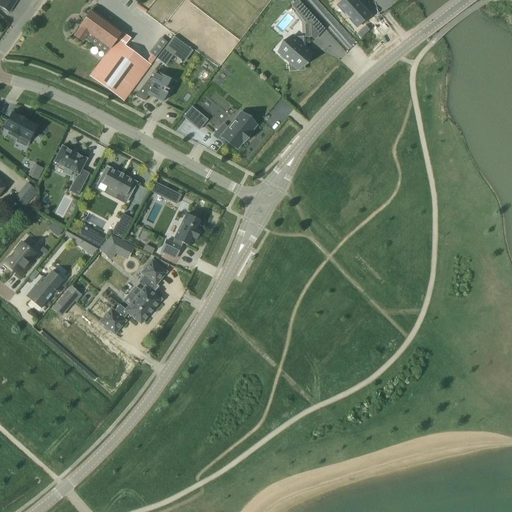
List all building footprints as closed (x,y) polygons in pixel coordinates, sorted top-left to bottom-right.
[(0,0),(0,5),(10,12),(17,0),(0,0)] [(337,6),(356,28),(370,16),(355,0),(332,0),(332,1),(337,6),(333,9),(334,9),(337,6)] [(110,48),(122,33),(122,32),(92,10),(88,16),(84,21),(85,21),(80,27),(81,28),(75,36),(83,42),(85,39),(94,46),(95,45),(92,43),(95,38),(110,49),(110,48)] [(120,52),(125,46),(130,39),(122,33),(110,48),(111,49),(90,76),(124,101),(146,71),(120,52)] [(173,55),(184,63),(193,51),(173,37),(157,59),(166,66),(173,55)] [(304,49),(303,52),(302,47),(303,47),(303,37),(292,38),(291,38),(287,38),(287,45),(282,50),(288,55),(289,72),(290,72),(290,69),(305,68),(304,61),(310,54),(304,49)] [(150,53),(156,57),(167,42),(162,38),(150,53)] [(151,80),(149,79),(135,96),(144,101),(148,95),(162,102),(167,92),(166,91),(166,90),(168,91),(169,90),(166,88),(170,79),(156,72),(151,80)] [(190,109),(183,117),(199,130),(206,122),(190,109)] [(242,143),(243,143),(252,132),(251,132),(256,125),(241,112),(222,135),(217,131),(213,136),(222,143),(225,139),(237,149),(242,143)] [(9,130),(7,134),(18,140),(20,136),(29,141),(37,126),(28,121),(18,116),(12,113),(4,128),(9,130)] [(78,174),(72,185),(80,190),(89,174),(81,170),(87,160),(87,159),(86,159),(63,147),(62,146),(62,147),(54,161),(54,162),(55,162),(78,174)] [(106,165),(98,181),(109,187),(107,191),(106,193),(115,198),(116,196),(117,196),(119,192),(129,198),(138,182),(106,165)] [(37,166),(32,177),(31,177),(38,180),(43,169),(37,166)] [(151,192),(177,205),(181,195),(155,182),(151,192)] [(36,193),(34,192),(36,190),(27,183),(14,198),(25,207),(36,193)] [(78,195),(80,190),(72,185),(70,191),(78,195)] [(123,214),(119,221),(128,226),(132,219),(123,214)] [(191,216),(186,214),(172,242),(167,240),(161,250),(176,257),(183,242),(190,246),(194,239),(196,240),(201,230),(199,229),(202,222),(198,219),(199,218),(192,214),(191,216)] [(125,233),(128,226),(119,221),(115,228),(125,233)] [(59,236),(64,229),(55,222),(49,228),(59,236)] [(105,239),(98,235),(87,229),(88,229),(85,227),(85,228),(83,227),(80,231),(78,235),(99,246),(105,239)] [(99,247),(67,229),(64,234),(91,257),(99,247)] [(115,252),(127,258),(132,249),(111,237),(101,250),(110,258),(115,252)] [(27,248),(21,243),(4,263),(20,277),(31,263),(29,261),(35,254),(29,249),(28,248),(27,248)] [(145,244),(142,250),(152,255),(154,249),(145,244)] [(156,286),(168,272),(152,259),(139,273),(144,277),(145,276),(153,283),(156,286)] [(36,269),(29,278),(33,281),(40,273),(36,269)] [(62,282),(50,272),(45,279),(43,277),(42,276),(33,287),(38,291),(32,299),(42,307),(40,308),(41,309),(53,294),(50,292),(54,287),(57,289),(64,281),(63,280),(62,282)] [(153,283),(145,276),(144,277),(139,282),(145,287),(125,310),(120,305),(114,312),(112,309),(111,308),(110,309),(100,321),(99,322),(100,323),(100,322),(114,334),(115,335),(115,334),(125,322),(126,321),(125,320),(123,319),(128,313),(140,324),(141,324),(142,324),(141,323),(161,301),(161,300),(161,299),(160,299),(148,289),(153,283)] [(66,293),(74,300),(79,294),(71,288),(66,293)]
